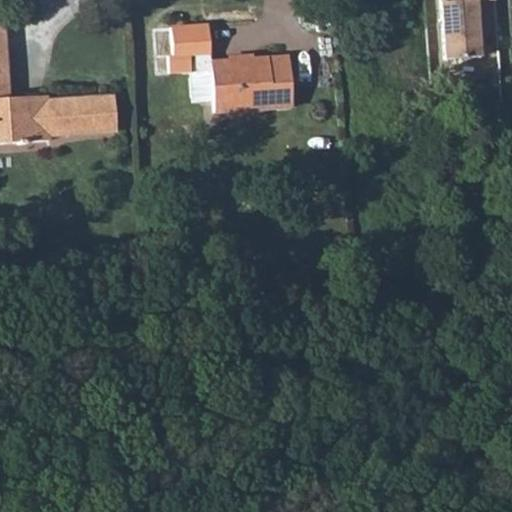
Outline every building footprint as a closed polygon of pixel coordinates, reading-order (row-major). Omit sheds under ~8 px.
[(353,0),(355,14),(371,14),(370,0),(353,0)] [(436,0),(440,60),(478,57),(474,0),(481,0),(436,0)] [(200,54),(207,54),(205,25),(168,27),(170,56),(200,54)] [(0,54),(0,142),(50,140),(50,135),(114,132),(112,98),(48,101),(48,99),(8,101),(6,54),(0,54)] [(200,54),(202,83),(209,83),(208,60),(207,54),(200,54)] [(208,60),(209,83),(211,111),(288,107),(286,56),(208,60)]
